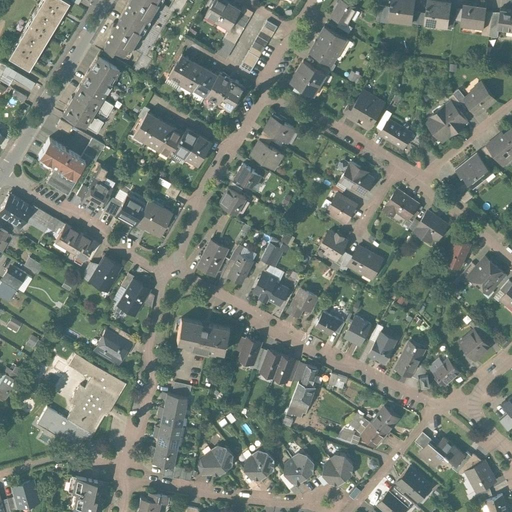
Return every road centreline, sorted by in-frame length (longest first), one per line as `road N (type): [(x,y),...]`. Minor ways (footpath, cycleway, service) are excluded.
road 1 (residential): [(165,270),(327,360),(434,404)]
road 2 (residential): [(123,479),(352,505)]
road 3 (residential): [(123,479),(165,270)]
road 4 (residential): [(0,174),(106,0)]
road 5 (residential): [(0,174),(165,270)]
road 6 (residential): [(397,163),(259,92)]
road 7 (residential): [(230,144),(165,270)]
road 8 (residential): [(0,472),(59,455),(87,458),(123,479)]
road 9 (residential): [(434,404),(352,505)]
road 10 (residential): [(511,260),(420,180)]
road 11 (residential): [(420,180),(511,102)]
